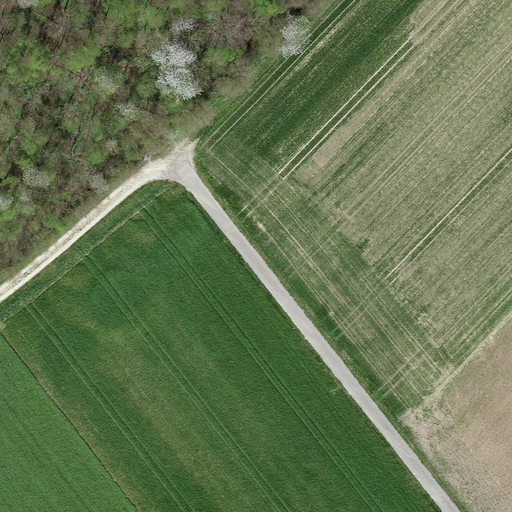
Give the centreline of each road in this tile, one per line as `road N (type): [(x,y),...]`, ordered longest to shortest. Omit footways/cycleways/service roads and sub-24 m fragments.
road 1 (track): [(447,511),(167,155)]
road 2 (track): [(0,292),(167,155),(310,0)]
